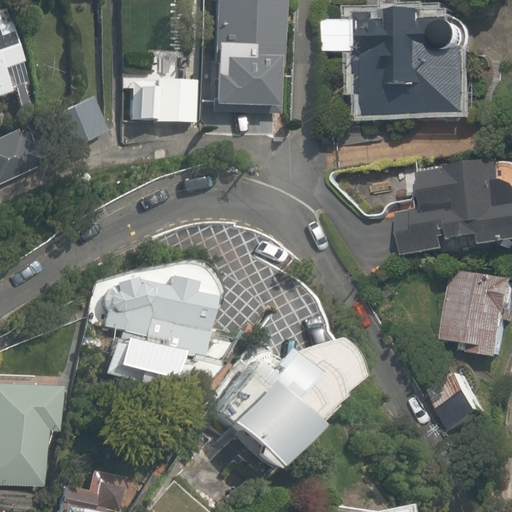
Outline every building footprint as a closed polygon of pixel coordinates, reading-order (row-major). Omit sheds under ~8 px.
[(139,67),(188,1),(165,0),(119,0),(115,65),(139,67)] [(277,115),(278,115),(279,63),(280,0),(213,0),(212,63),(216,63),(216,76),(211,76),(210,107),(265,108),(265,114),(277,115)] [(385,18),(385,13),(358,13),(358,21),(328,21),(329,52),(359,52),(359,95),(368,95),(368,117),(471,116),(471,47),(459,17),(385,18)] [(0,75),(3,85),(24,78),(23,75),(26,74),(13,39),(4,43),(0,32),(0,75)] [(138,121),(192,124),(195,81),(180,80),(181,62),(154,61),(153,79),(127,78),(124,120),(138,120),(138,121)] [(43,121),(60,154),(104,131),(87,98),(43,121)] [(0,138),(0,182),(42,165),(27,128),(0,138)] [(495,128),(333,142),(335,172),(498,159),(495,128)] [(397,214),(402,257),(511,243),(511,184),(509,183),(508,164),(425,174),(432,197),(423,198),(424,212),(397,214)] [(461,352),(501,359),(509,314),(511,315),(511,312),(511,281),(454,271),(441,341),(462,345),(461,352)] [(177,352),(204,358),(216,295),(197,290),(198,282),(171,275),(169,285),(143,280),(133,278),(123,281),(113,284),(113,287),(104,290),(101,295),(100,299),(102,304),(107,311),(104,329),(142,336),(140,342),(140,344),(177,352)] [(139,384),(182,393),(187,370),(174,367),(177,352),(140,344),(140,342),(121,339),(120,344),(107,342),(101,373),(139,381),(139,384)] [(268,472),(347,378),(345,371),(338,356),(332,348),(324,342),(308,347),(300,349),(288,354),(276,361),(276,347),(268,348),(260,351),(254,353),(243,364),(235,377),(233,375),(209,414),(221,423),(218,426),(246,450),(245,460),(268,472)] [(431,392),(451,429),(484,412),(465,374),(431,392)] [(0,485),(43,487),(44,432),(55,433),(55,419),(59,420),(60,392),(56,392),(57,388),(51,388),(51,380),(5,378),(4,386),(0,386),(0,485)] [(462,456),(470,476),(499,465),(492,445),(462,456)] [(103,511),(104,510),(115,511),(116,511),(122,478),(89,473),(86,491),(61,487),(58,504),(56,504),(55,508),(52,507),(51,511),(103,511)]
